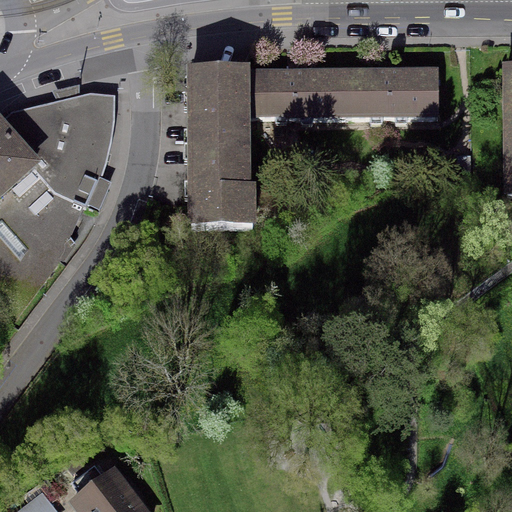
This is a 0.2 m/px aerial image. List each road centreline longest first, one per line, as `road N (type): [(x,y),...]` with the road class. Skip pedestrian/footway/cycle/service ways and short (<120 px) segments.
road 1 (residential): [(142,34),(145,143),(133,194),(110,242),(0,397)]
road 2 (primary): [(142,34),(281,17),(511,16)]
road 3 (primary): [(5,65),(142,34)]
